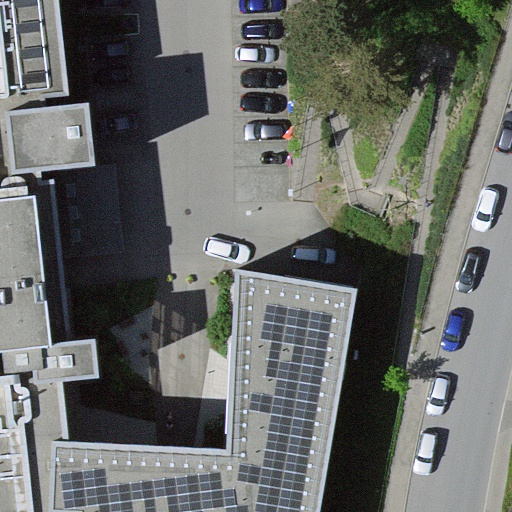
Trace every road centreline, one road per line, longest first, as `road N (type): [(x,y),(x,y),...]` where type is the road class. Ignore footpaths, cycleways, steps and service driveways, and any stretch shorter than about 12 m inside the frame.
road 1 (residential): [(196,0),(176,405)]
road 2 (residential): [(444,511),(480,339),(511,236)]
